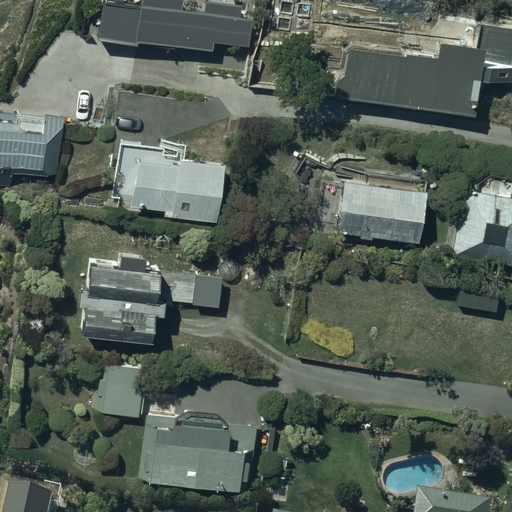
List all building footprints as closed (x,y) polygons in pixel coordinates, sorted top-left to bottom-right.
[(99,0),(94,37),(136,43),(136,40),(172,45),(172,40),(209,46),(211,37),(245,42),(249,13),(234,11),(235,0),(199,0),(199,5),(181,2),(181,0),(99,0)] [(332,78),(331,94),(475,110),(477,89),(469,88),(470,77),(511,82),(511,73),(511,26),(477,23),(475,40),(436,36),(434,52),(345,42),(342,69),(332,78)] [(0,184),(7,185),(9,168),(55,175),(63,114),(43,111),(43,115),(0,108),(0,184)] [(118,196),(116,206),(213,222),(221,162),(181,156),(183,140),(160,137),(159,143),(117,137),(109,194),(118,196)] [(423,187),(340,177),(334,229),(358,232),(358,236),(372,238),(372,234),(417,239),(423,187)] [(511,191),(460,184),(448,254),(511,262),(511,191)] [(80,301),(78,329),(148,336),(151,310),(160,311),(161,298),(215,303),(218,273),(149,267),(149,261),(142,260),(143,252),(117,250),(116,262),(86,259),(83,286),(77,285),(76,300),(80,301)] [(458,285),(454,302),(494,310),(498,293),(458,285)] [(137,412),(141,362),(95,359),(91,408),(137,412)] [(253,422),(142,411),(136,475),(248,486),(251,453),(259,454),(261,433),(252,432),(253,422)] [(2,472),(0,480),(0,511),(65,511),(69,499),(61,497),(63,487),(2,472)] [(488,511),(490,504),(415,494),(412,511),(488,511)]
